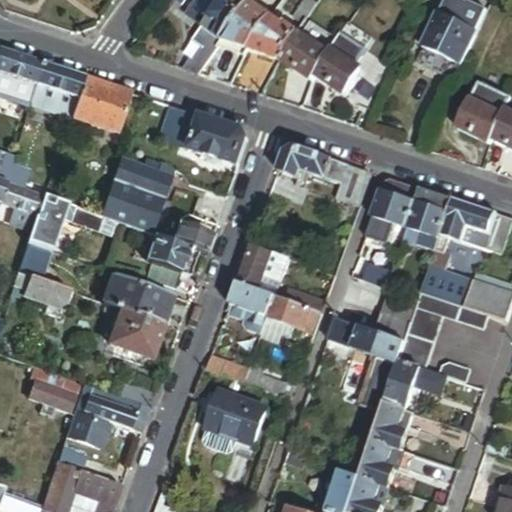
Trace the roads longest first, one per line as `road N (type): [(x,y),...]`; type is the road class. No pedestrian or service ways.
road 1 (residential): [(134,511),(275,126)]
road 2 (residential): [(275,126),(511,203)]
road 3 (residential): [(88,64),(275,126)]
